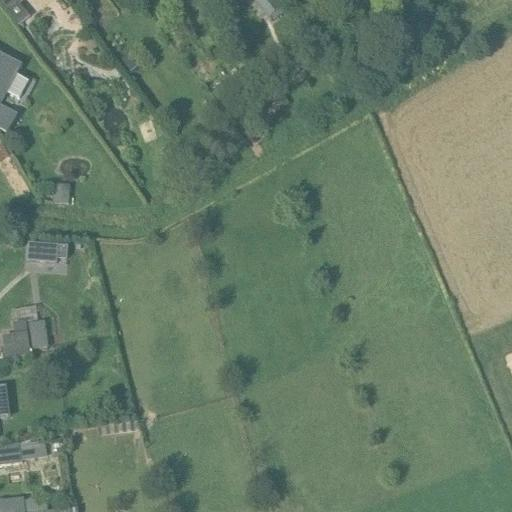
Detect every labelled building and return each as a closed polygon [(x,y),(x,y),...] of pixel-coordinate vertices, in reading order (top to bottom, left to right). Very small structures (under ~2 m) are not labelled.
[(14,0),(0,0),(0,2),(9,14),(20,6),(14,0)] [(280,0),(251,0),(272,21),(287,7),(280,0)] [(20,27),(30,19),(20,6),(9,14),(20,27)] [(142,61),(138,54),(132,58),(130,56),(122,61),(131,73),(140,67),(138,64),(142,61)] [(0,106),(21,68),(0,56),(0,130),(8,135),(17,116),(0,106)] [(68,191),(53,190),(52,204),(67,205),(68,191)] [(61,247),(27,244),(26,263),(56,265),(57,255),(61,256),(61,247)] [(16,307),(16,322),(42,322),(42,308),(16,307)] [(27,335),(12,337),(13,347),(3,349),(0,349),(0,353),(3,366),(30,356),(27,335)] [(31,341),(32,351),(48,349),(46,339),(31,341)] [(0,467),(21,465),(20,457),(18,446),(0,451),(0,467)] [(33,461),(31,447),(19,449),(21,463),(33,461)] [(31,503),(31,511),(46,511),(45,501),(31,503)] [(0,511),(24,511),(23,502),(0,503),(0,511)]
